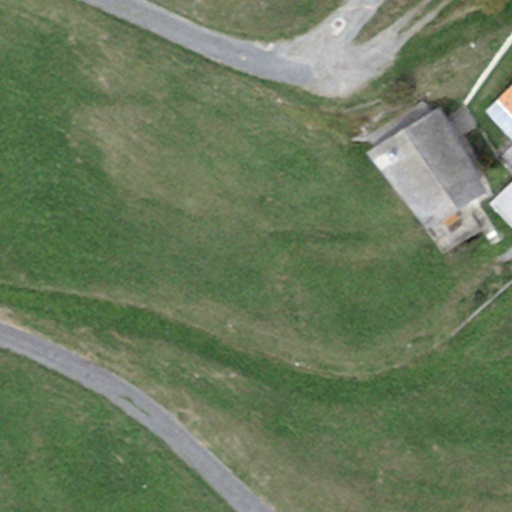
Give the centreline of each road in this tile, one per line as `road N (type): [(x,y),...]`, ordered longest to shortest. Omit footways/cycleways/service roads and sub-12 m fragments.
road 1 (unclassified): [(0,339),(131,432),(206,511)]
road 2 (unclassified): [(331,60),(231,67),(83,0)]
